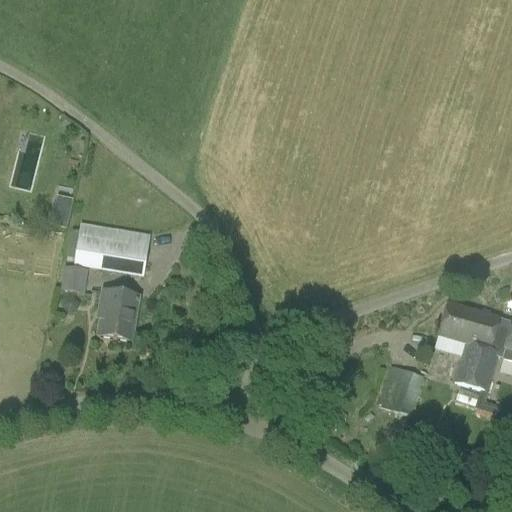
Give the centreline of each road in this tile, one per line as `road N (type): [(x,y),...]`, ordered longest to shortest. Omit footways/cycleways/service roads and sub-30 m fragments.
road 1 (unclassified): [(254,346),(209,234),(188,205),(0,69)]
road 2 (unclassified): [(254,346),(511,258)]
road 3 (unclassified): [(0,427),(80,405),(149,403),(240,423)]
road 4 (unclassified): [(240,423),(296,454),(362,511)]
